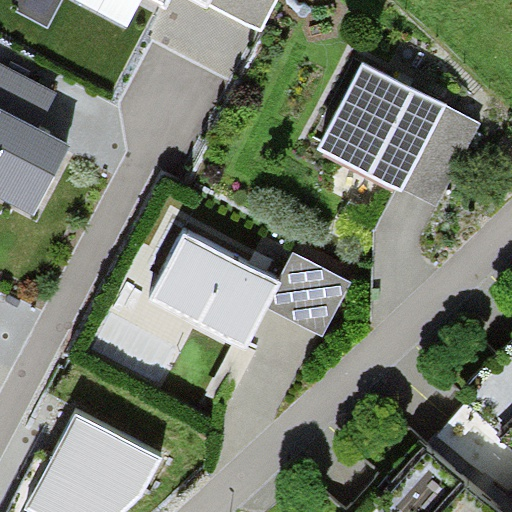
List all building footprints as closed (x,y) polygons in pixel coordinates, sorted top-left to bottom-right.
[(282,0),(176,0),(157,40),(228,75),(254,23),(268,30),(282,0)] [(401,86),(353,62),(311,143),(399,187),(440,106),(401,86)] [(55,129),(0,103),(0,195),(38,214),(73,138),(55,129)] [(268,282),(178,233),(143,298),(233,347),(255,305),(268,282)] [(269,312),(320,345),(361,280),(310,248),(269,312)] [(511,330),(455,384),(511,444),(511,330)] [(178,459),(79,408),(38,487),(47,492),(86,511),(115,511),(135,500),(178,459)] [(425,441),(361,511),(506,511),(479,489),(451,463),(425,441)] [(55,511),(34,500),(27,511),(55,511)]
